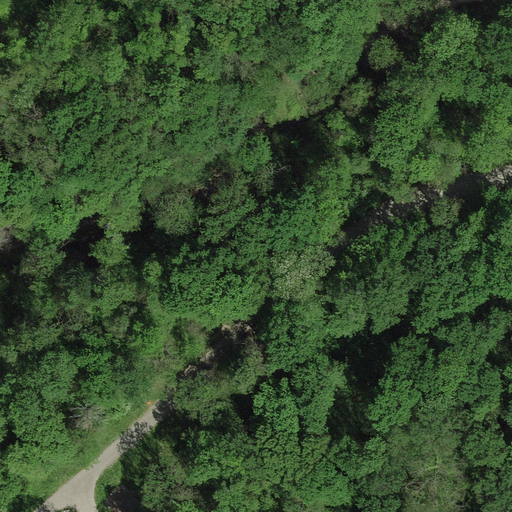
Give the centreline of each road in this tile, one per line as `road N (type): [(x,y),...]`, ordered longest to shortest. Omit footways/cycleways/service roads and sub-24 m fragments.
road 1 (track): [(45,511),(339,244),(422,199),(511,176)]
road 2 (unclassified): [(0,243),(144,193),(198,164),(422,0)]
